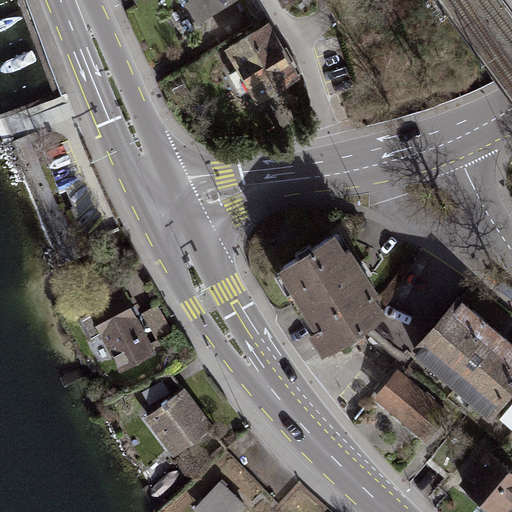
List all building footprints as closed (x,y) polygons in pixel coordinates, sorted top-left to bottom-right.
[(179,0),(182,5),(187,2),(198,21),(233,0),(179,0)] [(267,25),(229,47),(258,98),(296,76),(267,25)] [(336,233),(275,270),(323,348),(383,311),(336,233)] [(446,309),(413,281),(370,330),(403,359),(446,309)] [(117,283),(84,300),(119,367),(154,348),(150,341),(171,330),(158,305),(135,317),(117,283)] [(511,346),(457,302),(416,351),(487,410),(511,383),(511,346)] [(397,370),(375,397),(428,440),(450,412),(397,370)] [(184,387),(143,416),(173,457),(213,428),(184,387)] [(511,405),(502,417),(511,426),(511,405)] [(511,471),(489,452),(462,484),(495,511),(503,511),(511,501),(511,471)] [(218,480),(194,507),(199,511),(238,511),(246,504),(218,480)]
